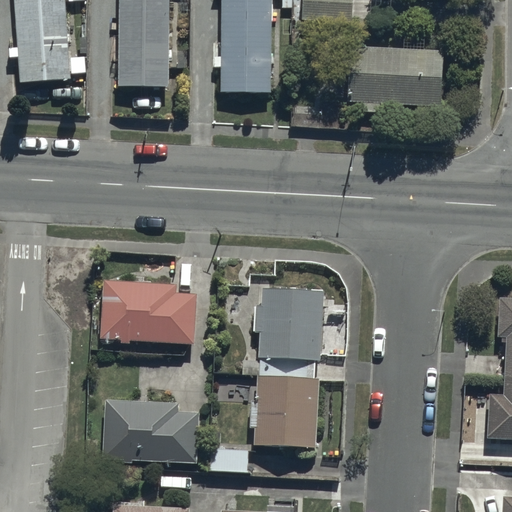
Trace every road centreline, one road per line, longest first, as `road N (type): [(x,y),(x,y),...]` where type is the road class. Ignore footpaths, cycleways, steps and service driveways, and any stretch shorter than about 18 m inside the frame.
road 1 (secondary): [(0,178),(413,201)]
road 2 (residential): [(413,201),(397,511)]
